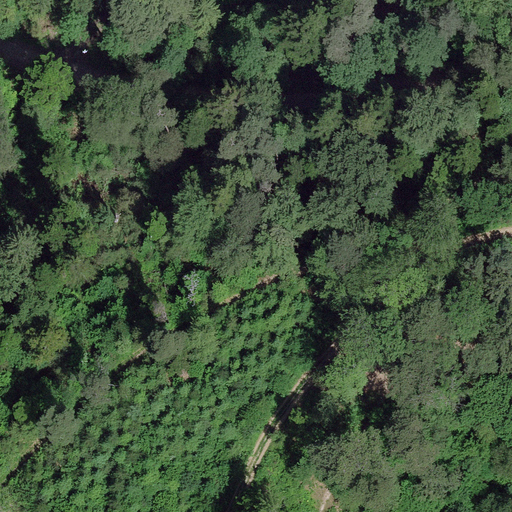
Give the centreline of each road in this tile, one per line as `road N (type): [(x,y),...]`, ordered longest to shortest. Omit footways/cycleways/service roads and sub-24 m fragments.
road 1 (track): [(511,54),(321,99),(254,99),(114,84),(0,45)]
road 2 (track): [(230,511),(272,428),(410,272),(438,256),(511,237)]
